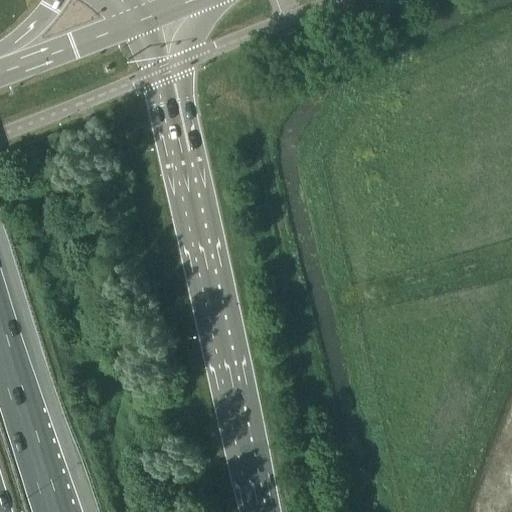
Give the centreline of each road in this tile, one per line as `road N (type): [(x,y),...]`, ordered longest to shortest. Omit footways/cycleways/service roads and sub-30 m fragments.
road 1 (motorway): [(256,511),(167,83),(145,16)]
road 2 (motorway): [(53,511),(0,336)]
road 3 (primary): [(5,72),(145,16)]
